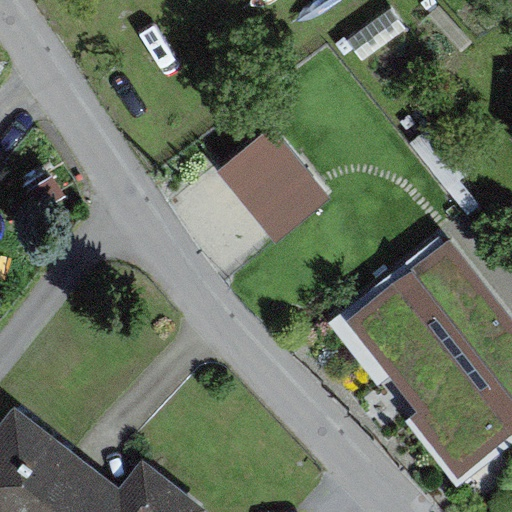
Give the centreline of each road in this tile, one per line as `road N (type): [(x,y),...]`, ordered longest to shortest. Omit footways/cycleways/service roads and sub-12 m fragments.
road 1 (residential): [(136,195),(253,338),(416,511)]
road 2 (residential): [(8,0),(136,195)]
road 3 (residential): [(0,370),(136,195)]
